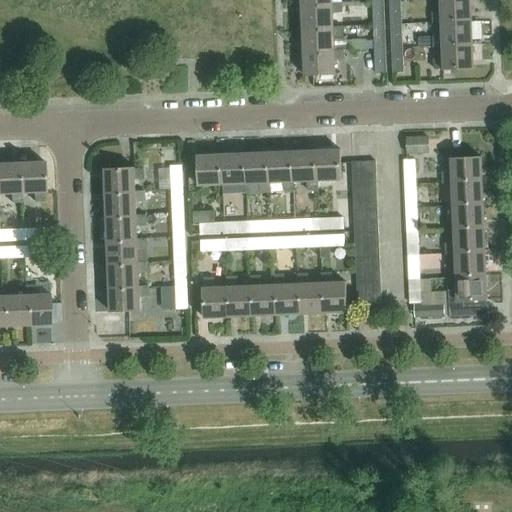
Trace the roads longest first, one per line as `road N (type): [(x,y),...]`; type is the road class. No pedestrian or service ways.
road 1 (primary): [(82,396),(511,379)]
road 2 (residential): [(69,129),(388,117)]
road 3 (residential): [(82,396),(69,129)]
road 4 (residential): [(396,301),(388,117)]
road 5 (residential): [(388,117),(511,113)]
